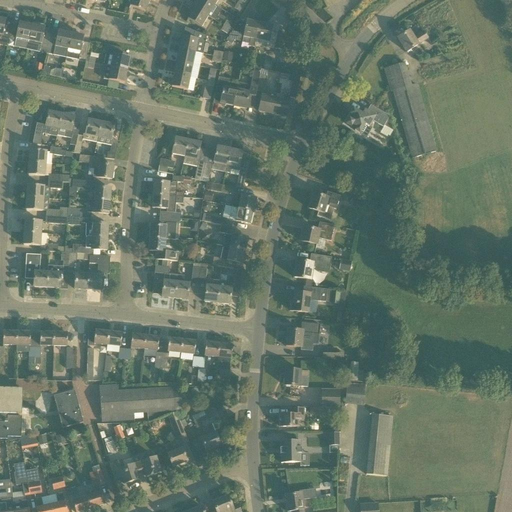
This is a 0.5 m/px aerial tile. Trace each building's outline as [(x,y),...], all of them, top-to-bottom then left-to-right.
[(150,0),(148,0),(132,0),(130,7),(145,13),(150,0)] [(205,0),(199,0),(194,9),(208,17),(215,21),(222,10),(215,6),(205,0)] [(208,17),(194,9),(187,20),(201,28),(208,17)] [(0,45),(7,47),(8,40),(11,27),(11,28),(12,22),(6,21),(6,20),(0,19),(0,45)] [(223,26),(231,31),(234,26),(226,21),(223,26)] [(246,21),(244,33),(242,42),(249,44),(249,47),(254,48),(255,46),(254,46),(256,40),(259,24),(246,21)] [(14,47),(26,50),(31,26),(19,23),(18,29),(11,28),(11,27),(8,40),(15,42),(14,47)] [(32,26),(31,26),(26,50),(46,54),(50,36),(43,34),(45,28),(39,27),(39,25),(32,23),(32,26)] [(268,48),(275,49),(283,51),(286,36),(278,34),(271,33),(272,27),(271,26),(259,24),(256,40),(269,43),(268,48)] [(223,26),(220,31),(228,36),(231,31),(223,26)] [(234,28),(226,41),(232,44),(234,41),(239,32),(234,28)] [(66,56),(67,50),(71,34),(58,31),(57,37),(50,36),(46,54),(53,55),(53,54),(66,56)] [(397,39),(406,53),(419,45),(418,44),(427,39),(423,32),(413,38),(409,31),(397,39)] [(182,37),(179,49),(195,53),(202,55),(206,37),(195,32),(193,39),(182,37)] [(78,59),(86,60),(87,56),(89,44),(83,43),(84,37),(71,34),(67,50),(66,56),(78,59)] [(105,45),(104,54),(106,54),(103,66),(106,66),(111,67),(111,68),(127,71),(129,58),(122,57),(123,49),(105,45)] [(195,53),(179,49),(177,62),(192,65),(195,53)] [(224,52),(223,62),(231,64),(233,54),(224,52)] [(85,62),(88,63),(95,64),(96,59),(90,58),(90,57),(87,56),(86,60),(85,62)] [(424,81),(477,69),(475,57),(421,68),(424,81)] [(177,62),(174,75),(190,78),(192,65),(177,62)] [(392,92),(397,109),(411,159),(436,152),(417,84),(411,86),(405,63),(383,69),(390,93),(392,92)] [(35,65),(33,73),(41,74),(43,67),(35,65)] [(111,67),(106,66),(103,79),(109,80),(107,88),(117,90),(119,83),(124,84),(127,71),(111,68),(111,67)] [(44,67),(42,74),(50,75),(51,71),(48,67),(44,67)] [(236,91),(233,107),(246,110),(247,104),(254,105),(256,91),(257,91),(260,76),(261,70),(254,68),(251,86),(237,84),(236,91)] [(187,91),(190,78),(174,75),(172,88),(187,91)] [(283,100),(275,99),(272,115),(286,118),(289,102),(288,102),(289,98),(296,99),(300,77),(289,75),(288,81),(292,82),(290,94),(284,93),(283,100)] [(258,112),(272,115),(275,99),(268,97),(269,90),(264,88),(266,77),(260,76),(257,91),(263,92),(262,96),(258,112)] [(218,79),(216,91),(214,100),(220,102),(220,104),(233,107),(236,91),(230,89),(231,81),(218,79)] [(204,86),(204,89),(202,99),(210,100),(212,88),(213,89),(214,83),(207,82),(207,87),(204,86)] [(351,127),(352,126),(356,128),(354,131),(366,138),(371,130),(371,128),(368,127),(371,121),(382,127),(383,125),(387,117),(388,115),(370,105),(366,111),(363,109),(361,114),(353,109),(350,114),(353,116),(351,120),(349,119),(346,124),(351,127)] [(36,124),(32,145),(40,146),(42,134),(56,137),(57,136),(56,136),(61,115),(48,112),(46,126),(36,124)] [(56,136),(57,136),(71,139),(70,145),(75,146),(77,136),(80,125),(73,123),(74,118),(61,115),(56,136)] [(387,117),(383,125),(391,130),(393,128),(391,119),(387,117)] [(77,136),(75,146),(74,154),(79,155),(83,140),(96,143),(101,123),(88,121),(85,135),(83,135),(83,137),(77,136)] [(101,123),(96,143),(111,146),(109,153),(108,153),(106,159),(114,160),(117,144),(112,143),(113,141),(111,140),(114,126),(101,123)] [(175,139),(172,155),(184,157),(187,141),(175,139)] [(201,181),(202,178),(201,177),(204,164),(196,162),(200,144),(187,141),(184,157),(183,165),(197,168),(194,180),(201,181)] [(211,170),(224,173),(229,150),(217,147),(213,166),(204,164),(201,177),(202,178),(209,179),(211,170)] [(49,155),(65,157),(66,152),(60,151),(61,150),(51,148),(49,155)] [(242,153),(229,150),(224,173),(230,174),(231,169),(238,171),(242,153)] [(45,164),(46,152),(30,151),(29,163),(45,164)] [(92,178),(97,178),(111,180),(113,166),(99,164),(100,158),(80,156),(79,163),(88,164),(88,169),(93,169),(92,178)] [(167,169),(172,170),(173,170),(174,162),(160,160),(159,166),(167,168),(167,169)] [(45,164),(29,163),(28,176),(44,177),(45,164)] [(247,173),(240,171),(237,188),(243,189),(247,173)] [(62,183),(69,183),(69,177),(48,175),(48,182),(62,183)] [(95,192),(94,201),(109,202),(111,189),(96,188),(97,183),(73,181),(72,188),(83,189),(83,191),(95,192)] [(153,196),(168,197),(170,184),(154,183),(153,196)] [(234,196),(235,189),(207,183),(206,190),(234,196)] [(26,198),(43,199),(44,187),(27,186),(26,198)] [(308,209),(318,212),(317,216),(330,220),(334,209),(336,210),(341,194),(325,190),(323,197),(313,194),(308,209)] [(205,192),(203,200),(211,202),(213,194),(205,192)] [(256,199),(241,196),(237,195),(236,201),(232,200),(231,207),(253,212),(256,199)] [(168,197),(153,196),(152,209),(167,210),(166,213),(170,213),(169,218),(180,219),(181,213),(175,213),(176,204),(183,205),(183,198),(175,197),(168,197)] [(42,211),(43,204),(43,199),(26,198),(26,211),(42,212),(42,211)] [(109,202),(94,201),(93,214),(108,215),(109,202)] [(203,205),(202,208),(204,211),(207,212),(210,210),(210,206),(209,203),(205,203),(203,205)] [(81,210),(76,210),(76,207),(69,206),(69,209),(67,209),(67,217),(91,219),(91,213),(81,212),(81,210)] [(203,215),(202,222),(221,226),(231,228),(233,221),(235,222),(250,225),(253,212),(242,210),(231,207),(229,220),(222,218),(203,215)] [(67,217),(67,209),(60,209),(60,211),(48,210),(46,210),(46,211),(46,217),(67,219),(67,217)] [(45,224),(66,225),(67,219),(46,217),(45,224)] [(67,217),(67,219),(66,225),(80,226),(80,224),(86,224),(86,237),(92,238),(107,238),(108,225),(90,224),(91,219),(67,217)] [(166,223),(165,227),(158,226),(151,226),(150,239),(165,240),(165,239),(174,240),(177,240),(179,225),(180,225),(180,219),(169,218),(169,224),(166,223)] [(41,234),(41,222),(25,221),(24,233),(41,234)] [(319,223),(317,231),(304,228),(300,242),(316,245),(318,239),(331,242),(334,226),(319,223)] [(226,235),(223,247),(245,251),(247,239),(230,235),(231,228),(221,226),(219,233),(226,235)] [(40,247),(40,246),(41,234),(24,233),(23,246),(40,247)] [(203,233),(202,241),(210,242),(211,235),(203,233)] [(65,254),(69,254),(84,255),(89,255),(89,256),(93,256),(93,250),(107,251),(107,238),(92,238),(86,237),(85,246),(73,245),(72,250),(67,249),(68,247),(65,247),(65,253),(65,254)] [(169,247),(164,247),(165,240),(150,239),(149,252),(156,252),(155,260),(155,261),(162,262),(161,267),(166,268),(167,262),(170,262),(177,263),(178,263),(178,254),(171,254),(171,249),(169,247)] [(214,258),(212,265),(223,268),(224,260),(242,264),(245,251),(223,247),(221,260),(214,258)] [(63,272),(68,272),(68,262),(69,254),(65,254),(65,253),(62,253),(61,261),(63,261),(63,267),(48,266),(48,273),(47,273),(46,288),(59,289),(60,282),(62,282),(63,272)] [(33,287),(46,288),(47,273),(39,273),(40,256),(26,255),(24,279),(34,280),(33,287)] [(330,266),(331,258),(314,255),(312,264),(296,261),(294,278),(304,280),(311,281),(312,271),(324,273),(325,265),(330,266)] [(88,261),(88,264),(97,265),(104,265),(104,264),(110,264),(110,258),(99,257),(93,256),(89,256),(88,261)] [(350,272),(352,262),(341,260),(339,270),(350,272)] [(164,281),(162,295),(162,297),(174,299),(177,276),(168,275),(169,268),(170,262),(167,262),(166,268),(161,267),(155,266),(154,274),(164,275),(164,281)] [(191,282),(197,283),(199,269),(193,268),(191,282)] [(206,270),(199,269),(197,283),(205,284),(206,270)] [(226,282),(220,281),(217,304),(230,305),(232,289),(240,290),(242,271),(235,270),(233,287),(231,287),(231,289),(225,289),(226,282)] [(88,275),(75,275),(74,290),(87,291),(88,275)] [(88,275),(87,291),(100,291),(101,276),(88,275)] [(187,300),(189,284),(183,283),(184,277),(177,276),(174,299),(187,300)] [(204,302),(217,304),(220,281),(213,281),(212,287),(206,286),(204,302)] [(289,311),(308,314),(309,301),(329,303),(339,304),(340,292),(326,291),(326,290),(304,287),(304,294),(295,293),(294,303),(290,302),(289,311)] [(286,347),(299,348),(299,347),(303,348),(303,340),(309,340),(318,341),(318,338),(318,334),(319,325),(302,323),(301,331),(287,330),(286,347)] [(107,346),(108,333),(95,331),(95,333),(88,332),(87,346),(94,347),(94,344),(107,346)] [(3,346),(16,346),(16,333),(3,332),(3,346)] [(30,333),(16,333),(16,346),(30,347),(30,333)] [(53,347),(54,333),(40,333),(40,347),(53,347)] [(54,333),(53,347),(67,347),(67,334),(54,333)] [(122,334),(108,333),(107,346),(120,347),(122,334)] [(144,350),(145,337),(132,335),(130,348),(144,350)] [(145,337),(144,350),(157,351),(159,338),(145,337)] [(169,339),(167,352),(181,354),(182,341),(169,339)] [(195,342),(182,341),(181,354),(194,355),(195,342)] [(217,358),(219,345),(205,343),(204,357),(217,358)] [(219,345),(217,358),(231,359),(232,346),(219,345)] [(323,358),(338,358),(338,357),(338,352),(338,350),(323,350),(323,358)] [(350,363),(349,381),(362,382),(363,372),(357,371),(358,364),(350,363)] [(204,382),(205,371),(197,370),(196,382),(197,382),(204,382)] [(307,388),(309,372),(285,370),(284,386),(307,388)] [(187,376),(186,384),(194,386),(196,377),(187,376)] [(133,414),(142,413),(144,413),(147,413),(147,422),(167,415),(167,411),(174,411),(176,411),(180,410),(182,410),(182,409),(181,397),(180,387),(174,388),(172,388),(135,391),(118,392),(117,385),(99,387),(102,423),(134,420),(133,414)] [(363,406),(365,386),(358,385),(356,405),(363,406)] [(0,439),(7,440),(7,437),(21,437),(21,417),(7,417),(7,414),(21,415),(22,389),(0,388),(0,439)] [(77,406),(78,405),(74,391),(54,397),(57,411),(58,411),(59,414),(58,415),(62,429),(83,423),(79,409),(78,409),(77,406)] [(321,408),(336,408),(342,408),(342,391),(321,391),(321,408)] [(304,422),(304,409),(291,408),(291,415),(280,415),(280,427),(298,427),(298,422),(304,422)] [(168,416),(174,431),(178,441),(165,446),(168,454),(167,455),(173,468),(187,462),(180,445),(188,442),(186,438),(185,435),(182,428),(180,422),(176,413),(168,416)] [(200,438),(193,441),(197,451),(204,448),(206,452),(221,446),(216,433),(215,433),(211,424),(218,421),(215,413),(194,422),(200,438)] [(389,477),(393,417),(373,415),(369,476),(389,477)] [(113,429),(116,435),(122,433),(119,427),(113,429)] [(80,428),(73,430),(75,437),(82,435),(80,428)] [(26,438),(33,436),(32,429),(25,431),(26,438)] [(107,432),(100,434),(102,440),(104,440),(105,444),(112,442),(111,437),(108,438),(107,432)] [(339,446),(339,433),(329,433),(329,447),(339,446)] [(47,444),(45,435),(38,437),(40,446),(47,444)] [(56,437),(58,445),(65,443),(63,435),(56,437)] [(280,448),(280,449),(280,455),(281,464),(301,463),(300,454),(301,454),(301,448),(300,448),(300,441),(280,442),(280,448)] [(161,473),(156,457),(147,460),(145,454),(132,458),(131,459),(133,464),(137,475),(145,472),(146,477),(161,473)] [(122,462),(121,461),(110,465),(114,480),(122,478),(124,484),(139,480),(137,475),(133,464),(131,459),(122,462)] [(30,496),(25,472),(24,464),(14,466),(15,473),(14,474),(16,486),(22,485),(24,497),(30,496)] [(37,470),(25,472),(30,496),(41,494),(37,470)] [(100,471),(94,473),(98,487),(105,485),(101,470),(100,471)] [(62,478),(51,480),(54,490),(64,487),(62,478)] [(0,498),(12,498),(12,494),(11,488),(10,481),(0,481),(0,498)] [(66,489),(67,497),(76,495),(74,487),(66,489)] [(301,494),(289,495),(285,496),(287,511),(291,511),(294,511),(304,511),(304,510),(303,510),(302,500),(316,498),(315,490),(300,492),(301,494)] [(51,511),(66,511),(63,493),(56,494),(58,503),(50,505),(51,511)] [(86,497),(90,510),(105,505),(101,493),(86,497)] [(35,499),(37,511),(51,511),(50,505),(48,496),(35,499)] [(82,511),(90,510),(86,497),(72,502),(75,511),(82,511)] [(212,503),(216,511),(239,511),(237,506),(232,508),(227,497),(212,503)] [(13,511),(28,511),(27,500),(24,500),(24,498),(12,499),(13,502),(12,502),(13,511)] [(13,511),(12,502),(5,503),(0,503),(0,511),(13,511)]
